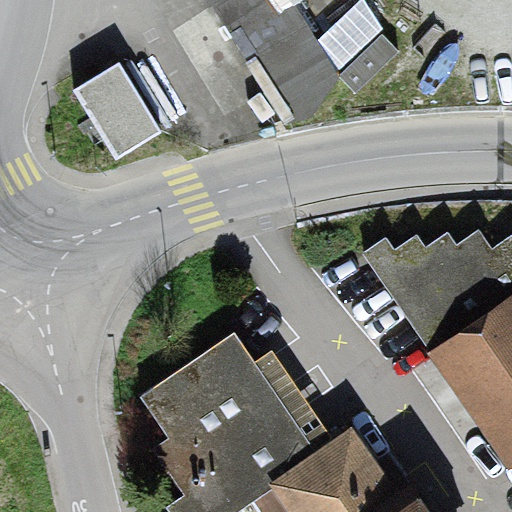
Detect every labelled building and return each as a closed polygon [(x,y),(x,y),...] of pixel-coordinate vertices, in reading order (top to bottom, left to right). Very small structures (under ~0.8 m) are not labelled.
[(360,5),(317,40),(292,0),(212,0),(283,118),(310,116),(337,76),(331,66),(379,24),(360,5)] [(117,61),(73,87),(115,156),(158,130),(117,61)] [(385,238),(364,253),(433,352),(452,339),(511,424),(511,232),(491,247),(478,229),(457,243),(447,229),(424,245),(416,233),(393,248),(385,238)] [(317,456),(232,331),(139,394),(168,436),(153,446),(186,493),(168,506),(171,511),(234,511),(256,498),(317,456)] [(265,511),(374,511),(413,486),(398,466),(370,463),(350,434),(317,456),(256,498),(265,511)] [(429,511),(413,486),(374,511),(429,511)]
